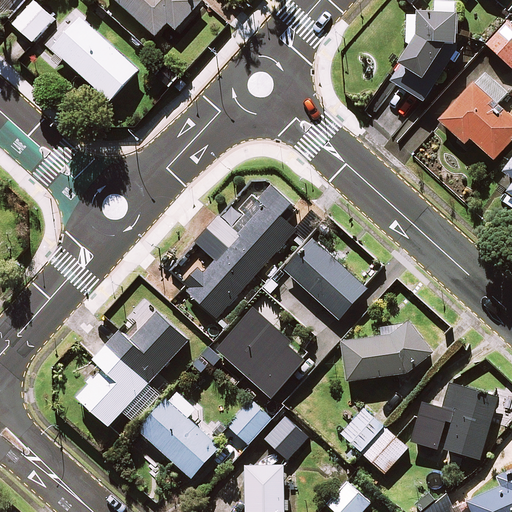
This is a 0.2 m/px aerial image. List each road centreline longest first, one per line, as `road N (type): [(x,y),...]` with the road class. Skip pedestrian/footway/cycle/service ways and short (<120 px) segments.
road 1 (tertiary): [(260,83),(511,313)]
road 2 (tertiary): [(115,208),(260,83)]
road 3 (tertiary): [(0,354),(89,252),(115,208)]
road 4 (unclassified): [(0,112),(115,208)]
road 5 (residential): [(0,427),(94,511)]
